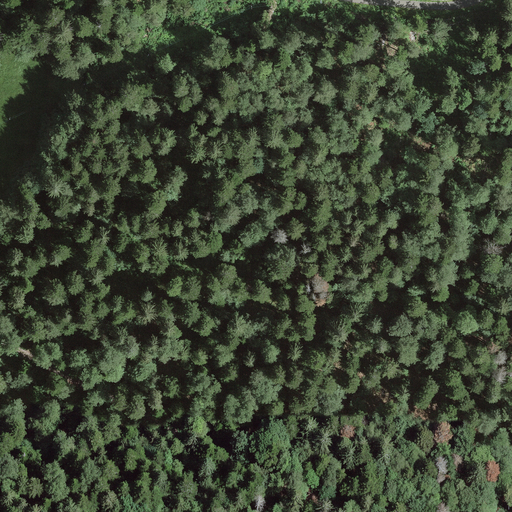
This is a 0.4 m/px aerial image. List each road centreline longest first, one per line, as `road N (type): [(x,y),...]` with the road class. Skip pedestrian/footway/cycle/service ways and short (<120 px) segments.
road 1 (track): [(340,511),(0,340)]
road 2 (track): [(502,0),(457,9),(358,0)]
